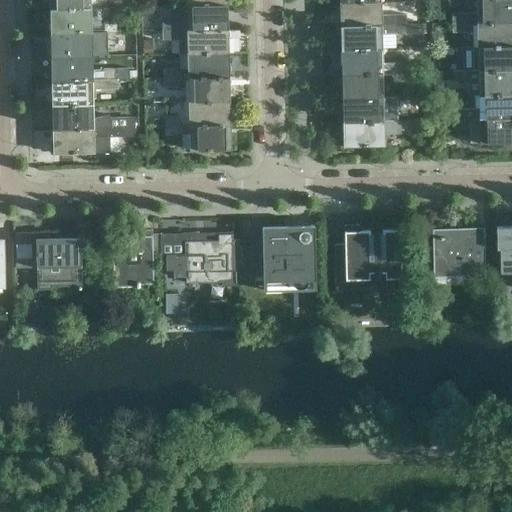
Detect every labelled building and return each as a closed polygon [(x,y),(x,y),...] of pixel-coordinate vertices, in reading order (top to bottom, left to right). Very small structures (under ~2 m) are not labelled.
[(90,8),(89,0),(49,0),(50,9),(90,8)] [(511,21),(511,0),(476,0),(477,20),(468,20),(464,13),(451,14),(452,23),(511,21)] [(380,22),(380,1),(340,2),(340,26),(405,24),(405,15),(393,15),(389,22),(380,22)] [(227,29),(227,5),(186,6),(187,27),(178,27),(174,21),(162,21),(162,30),(227,29)] [(91,29),(90,8),(50,9),(50,33),(116,32),(115,22),(103,22),(100,29),(91,29)] [(511,45),(511,21),(452,23),(452,33),(477,32),(477,47),(511,45)] [(406,34),(405,24),(340,26),(341,50),(381,49),(381,35),(406,34)] [(228,53),(227,29),(162,30),(162,40),(187,39),(187,54),(228,53)] [(91,56),(91,35),(100,35),(103,41),(116,41),(116,32),(50,33),(51,57),(91,56)] [(511,69),(511,45),(477,47),(478,68),(469,68),(465,61),(453,62),(453,71),(511,69)] [(382,70),(381,49),(341,50),(341,74),(407,72),(406,63),(394,63),(391,70),(382,70)] [(228,77),(228,53),(187,54),(188,75),(179,75),(175,69),(163,69),(163,78),(228,77)] [(92,71),(91,56),(51,57),(51,81),(117,80),(117,70),(92,71)] [(511,93),(511,69),(453,71),(453,81),(466,81),(469,74),(478,74),(478,95),(511,93)] [(407,82),(407,72),(341,74),(342,98),(382,97),(382,76),(391,76),(394,82),(407,82)] [(229,101),(228,77),(163,78),(163,88),(176,88),(179,81),(188,81),(188,102),(229,101)] [(92,104),(92,90),(117,89),(117,80),(51,81),(52,105),(92,104)] [(511,117),(511,93),(478,95),(479,116),(470,116),(466,109),(454,110),(454,119),(511,117)] [(383,118),(382,97),(342,98),(343,122),(408,120),(408,111),(395,111),(392,118),(383,118)] [(229,125),(229,101),(188,102),(189,123),(180,123),(176,116),(164,117),(164,126),(229,125)] [(102,125),(93,125),(92,104),(52,105),(53,129),(118,128),(118,118),(105,118),(102,125)] [(511,142),(511,117),(454,119),(454,129),(467,129),(470,122),(479,122),(479,143),(511,142)] [(408,130),(408,120),(343,122),(343,147),(384,146),(383,124),(392,124),(395,130),(408,130)] [(230,150),(229,125),(164,126),(164,136),(177,136),(180,129),(189,129),(190,151),(230,150)] [(94,153),(93,138),(118,137),(118,128),(53,129),(53,154),(94,153)] [(401,278),(400,230),(367,231),(367,234),(359,234),(359,225),(344,226),(344,245),(343,245),(343,258),(342,258),(342,264),(343,264),(343,275),(345,275),(345,280),(361,280),(361,282),(369,282),(369,274),(384,274),(384,279),(401,278)] [(286,227),(250,228),(251,282),(263,282),(263,291),(315,290),(314,226),(286,226),(286,227)] [(485,279),(484,228),(432,230),(433,278),(463,278),(463,279),(485,279)] [(152,284),(152,252),(152,230),(140,230),(140,237),(112,237),(113,287),(135,287),(135,288),(139,288),(139,284),(152,284)] [(81,285),(80,242),(80,238),(57,239),(57,240),(50,241),(50,233),(36,233),(37,290),(78,289),(78,285),(81,285)] [(241,266),(240,246),(232,246),(232,234),(216,234),(217,241),(195,242),(195,233),(181,233),(181,243),(184,243),(184,254),(172,254),(172,277),(185,277),(185,283),(233,282),(232,267),(241,266)]
